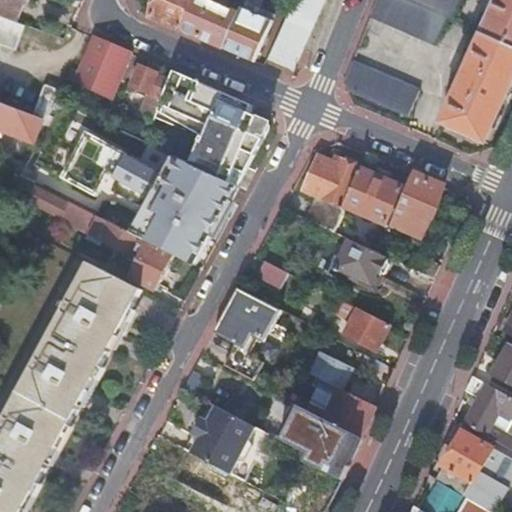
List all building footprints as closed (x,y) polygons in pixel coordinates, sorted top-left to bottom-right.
[(0,0),(0,17),(16,24),(24,0),(0,0)] [(157,0),(149,18),(179,31),(192,0),(157,0)] [(239,15),(230,10),(205,0),(192,0),(179,31),(202,41),(224,50),(239,15)] [(241,7),(244,0),(233,0),(230,10),(239,15),(241,10),(241,9),(241,7)] [(264,0),(244,0),(241,7),(272,21),(275,15),(260,9),(264,0)] [(293,71),(324,0),(294,0),(268,60),(293,71)] [(448,19),(403,0),(376,0),(371,16),(437,46),(448,19)] [(403,0),(448,19),(453,21),(461,0),(403,0)] [(511,0),(498,0),(482,36),(511,49),(511,0)] [(272,21),(241,7),(241,9),(241,10),(239,15),(224,50),(255,63),(273,22),(272,21)] [(24,26),(16,24),(0,17),(0,45),(14,51),(24,26)] [(511,92),(511,49),(482,36),(442,124),(488,145),(510,96),(511,92)] [(112,101),(131,55),(112,47),(94,39),(79,74),(72,72),(69,81),(112,101)] [(352,63),(344,82),(347,93),(409,118),(420,91),(352,63)] [(160,106),(170,81),(139,68),(131,87),(150,95),(142,116),(153,121),(155,117),(160,106)] [(174,73),(170,81),(160,106),(211,129),(206,140),(203,139),(192,166),(239,189),(244,179),(269,132),(269,131),(269,130),(269,129),(268,129),(268,128),(268,127),(268,126),(267,126),(267,125),(267,124),(266,124),(265,123),(264,123),(250,116),(254,107),(242,102),(174,73)] [(44,120),(54,100),(59,91),(45,86),(33,117),(44,120)] [(0,130),(34,143),(44,120),(33,117),(0,103),(0,130)] [(211,129),(160,106),(155,117),(203,139),(206,140),(211,129)] [(192,166),(173,167),(171,172),(88,133),(66,177),(97,192),(112,162),(121,166),(161,187),(153,201),(134,235),(174,257),(196,264),(212,238),(231,203),(232,202),(236,195),(239,189),(192,166)] [(344,209),(361,171),(361,170),(341,161),(339,166),(319,157),(304,191),(316,196),(306,220),(334,233),(344,209)] [(161,187),(121,166),(114,181),(153,201),(161,187)] [(361,171),(344,209),(380,224),(386,226),(402,188),(390,183),(361,171)] [(22,177),(15,175),(0,204),(0,217),(6,221),(13,207),(10,205),(12,198),(22,177)] [(432,184),(412,175),(391,222),(423,236),(430,221),(434,220),(438,209),(437,206),(444,189),(432,184)] [(155,291),(174,257),(134,235),(64,199),(62,202),(25,183),(17,197),(138,260),(129,277),(155,291)] [(238,206),(231,203),(212,238),(219,242),(238,206)] [(386,226),(380,224),(369,250),(377,254),(389,227),(386,226)] [(383,278),(391,261),(377,254),(369,250),(349,241),(334,272),(374,290),(381,277),(383,278)] [(434,281),(440,267),(414,255),(408,269),(434,281)] [(288,275),(265,263),(257,277),(281,290),(288,275)] [(143,295),(145,292),(94,266),(0,434),(0,511),(31,511),(33,509),(35,509),(47,487),(43,482),(52,465),(58,466),(61,461),(64,455),(66,455),(78,432),(74,423),(82,407),(93,410),(96,404),(100,397),(98,394),(110,370),(105,365),(114,349),(118,351),(121,345),(142,308),(139,303),(141,300),(143,295)] [(281,312),(238,290),(214,334),(236,345),(224,368),(254,383),(264,364),(249,356),(257,340),(264,343),(281,312)] [(376,354),(390,327),(341,302),(335,314),(350,323),(343,337),(376,354)] [(511,344),(494,375),(511,384),(511,344)] [(306,409),(353,433),(363,438),(374,412),(377,407),(339,388),(349,367),(322,353),(311,375),(320,379),(306,409)] [(377,375),(385,365),(375,360),(369,371),(377,375)] [(511,398),(474,377),(471,385),(467,392),(480,399),(468,421),(466,425),(511,451),(511,398)] [(351,439),(353,433),(306,409),(296,404),(292,411),(278,439),(309,456),(306,463),(342,482),(347,474),(351,464),(341,459),(351,439)] [(256,428),(216,407),(208,423),(201,420),(193,436),(199,439),(190,456),(208,465),(231,477),(238,463),(245,462),(253,447),(249,442),(256,428)] [(468,421),(457,415),(455,419),(466,425),(468,421)] [(363,438),(353,433),(351,439),(341,459),(351,464),(360,444),(363,438)] [(464,433),(436,481),(488,511),(496,511),(511,485),(511,460),(500,454),(500,455),(494,452),(495,451),(464,433)] [(488,511),(436,481),(421,511),(422,511),(488,511)]
